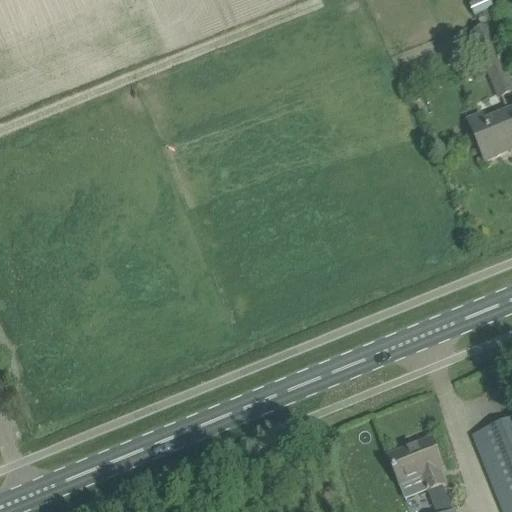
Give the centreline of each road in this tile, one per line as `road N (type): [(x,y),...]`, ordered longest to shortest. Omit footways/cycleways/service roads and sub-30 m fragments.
road 1 (primary): [(0,506),(511,298)]
road 2 (track): [(313,10),(0,131)]
